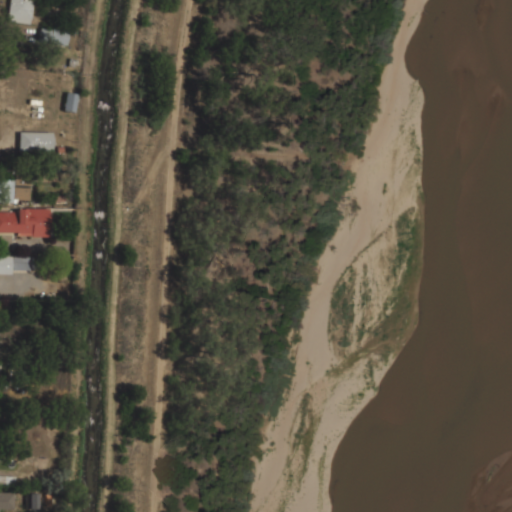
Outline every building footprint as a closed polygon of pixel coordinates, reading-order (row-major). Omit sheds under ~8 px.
[(30,23),(32,0),(8,0),(7,21),(30,23)] [(65,46),(67,31),(40,27),(38,42),(65,46)] [(73,110),(75,94),(66,93),(64,109),(73,110)] [(18,150),(51,150),(51,132),(18,132),(18,150)] [(0,200),(27,200),(27,178),(0,178),(0,200)] [(0,208),(0,235),(50,235),(50,208),(0,208)] [(0,273),(33,273),(33,255),(0,255),(0,273)] [(12,491),(0,491),(0,511),(1,511),(1,508),(12,508),(12,491)] [(38,509),(38,493),(26,493),(25,508),(38,509)]
